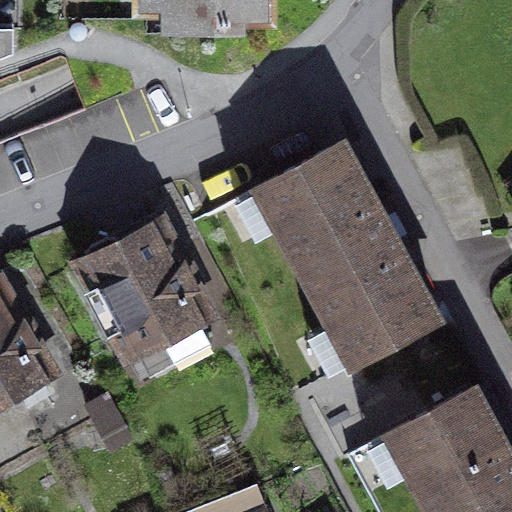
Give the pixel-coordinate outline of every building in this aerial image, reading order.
[(169,0),(170,21),(239,21),(238,14),(270,14),(269,0),(169,0)] [(340,142),(259,187),(354,361),(435,317),(340,142)] [(90,260),(81,265),(126,355),(210,312),(159,214),(86,251),(90,260)] [(0,398),(52,368),(0,280),(0,279),(0,398)] [(511,511),(511,457),(475,387),(393,430),(436,511),(511,511)] [(121,416),(111,396),(83,410),(93,430),(121,416)]
